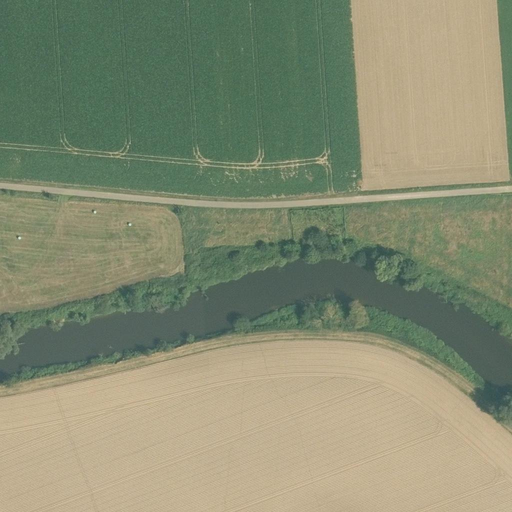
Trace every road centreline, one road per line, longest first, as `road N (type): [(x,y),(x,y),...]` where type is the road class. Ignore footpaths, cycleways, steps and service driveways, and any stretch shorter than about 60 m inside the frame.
road 1 (track): [(0,395),(200,350),(352,339),(395,346),(437,366),(511,428)]
road 2 (unclassified): [(0,185),(278,203),(511,189)]
